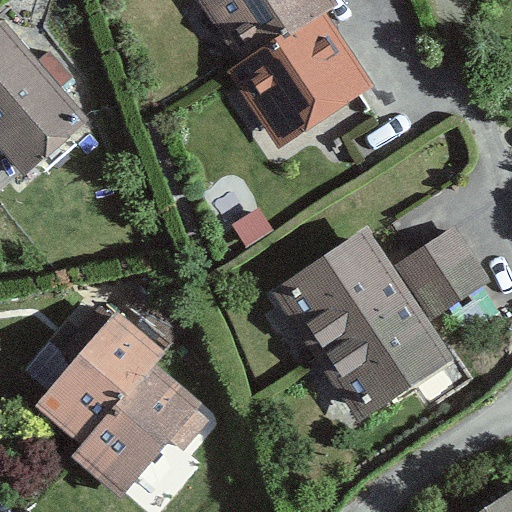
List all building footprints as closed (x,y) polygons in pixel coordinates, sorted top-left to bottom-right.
[(197,0),(239,64),(227,72),(279,151),(376,88),(328,15),(341,6),(337,0),(197,0)] [(11,19),(0,27),(0,152),(26,184),(98,126),(11,19)] [(457,229),(399,269),(434,320),(492,281),(457,229)] [(368,232),(272,295),(360,428),(456,365),(368,232)] [(197,400),(157,369),(170,354),(114,310),(39,406),(84,441),(73,456),(123,495),(197,400)] [(511,511),(511,488),(478,511),(511,511)]
